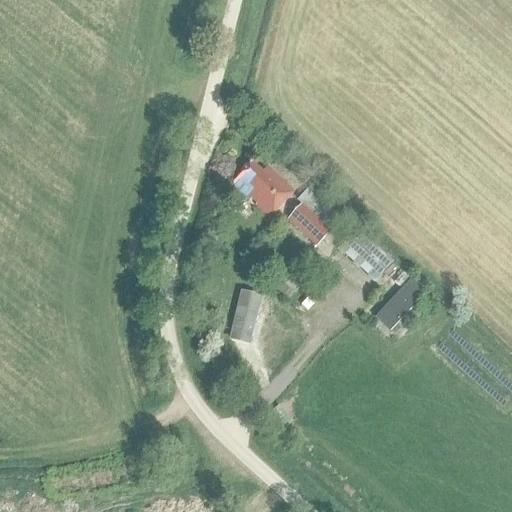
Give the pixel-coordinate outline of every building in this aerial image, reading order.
[(292,194),(268,172),(263,178),(250,165),(231,185),(268,220),(292,194)] [(296,202),(300,206),(287,221),(316,248),(335,228),(341,221),(307,190),(296,202)] [(353,230),(335,251),(372,284),(390,263),(353,230)] [(312,272),(300,262),(275,290),(282,297),(288,290),(292,294),(312,272)] [(401,273),(392,284),(398,289),(407,278),(401,273)] [(424,293),(410,280),(373,319),(388,333),(424,293)] [(239,293),(228,343),(248,347),(260,297),(239,293)] [(276,407),(265,417),(276,429),(287,418),(276,407)]
